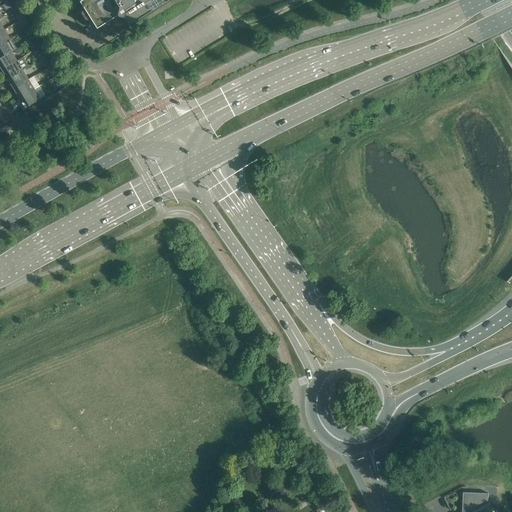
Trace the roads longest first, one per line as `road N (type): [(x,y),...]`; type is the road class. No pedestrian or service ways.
road 1 (secondary): [(483,0),(324,57),(181,121)]
road 2 (secondary): [(253,134),(511,14)]
road 3 (secondary): [(0,273),(183,172)]
road 4 (secondary): [(183,172),(295,337)]
road 5 (secondary): [(159,133),(0,222)]
road 6 (motorway): [(446,355),(374,345),(301,296)]
road 7 (motorway): [(390,407),(511,351)]
